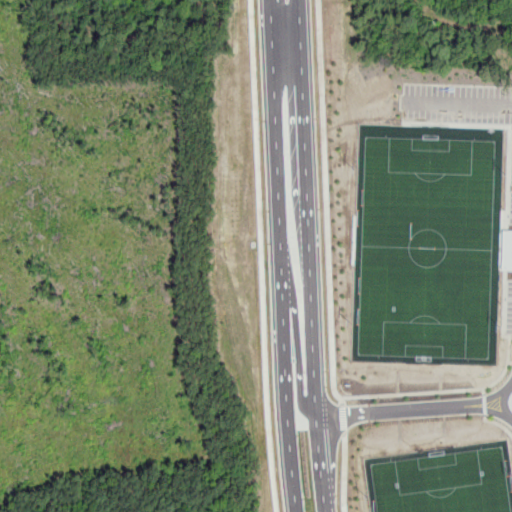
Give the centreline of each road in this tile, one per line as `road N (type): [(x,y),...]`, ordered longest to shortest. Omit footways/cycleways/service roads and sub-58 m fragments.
road 1 (tertiary): [(270,0),(297,511)]
road 2 (tertiary): [(326,511),(300,0)]
road 3 (residential): [(511,403),(317,418)]
road 4 (tertiary): [(281,284),(296,304),(302,405),(317,418)]
